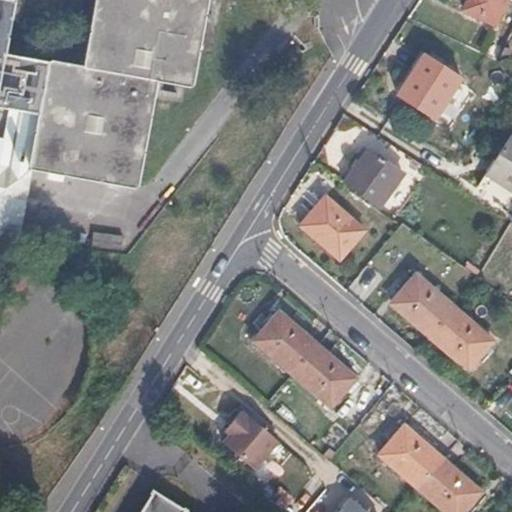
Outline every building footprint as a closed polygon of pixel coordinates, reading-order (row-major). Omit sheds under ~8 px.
[(0,0),(0,104),(44,112),(35,166),(142,185),(161,76),(197,82),(210,0),(0,0)] [(467,0),(463,10),(494,26),(506,0),(467,0)] [(399,100),(434,123),(463,79),(431,57),(414,83),(411,81),(399,100)] [(0,250),(19,254),(35,166),(44,112),(0,104),(0,250)] [(511,189),(511,135),(510,134),(486,175),(511,189)] [(369,150),(344,184),(379,209),(405,173),(369,150)] [(339,259),(365,230),(325,196),(300,224),(339,259)] [(502,265),(511,272),(511,256),(510,254),(502,265)] [(392,303),(430,336),(456,307),(417,275),(392,303)] [(456,307),(430,336),(468,369),(494,339),(456,307)] [(255,341),(293,375),(318,345),(280,313),(255,341)] [(318,345),(293,375),(332,408),(357,379),(318,345)] [(255,471),(279,443),(243,411),(226,432),(230,436),(224,443),(255,471)] [(380,457),(417,489),(444,459),(406,427),(380,457)] [(444,459),(417,489),(443,511),(464,511),(483,491),(444,459)] [(191,511),(154,489),(140,511),(191,511)] [(366,511),(352,499),(341,511),(366,511)]
